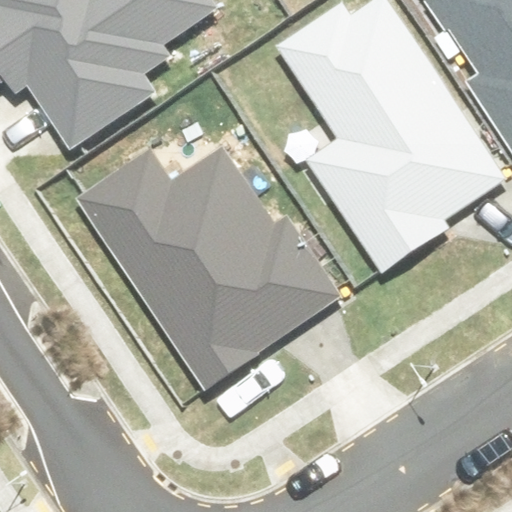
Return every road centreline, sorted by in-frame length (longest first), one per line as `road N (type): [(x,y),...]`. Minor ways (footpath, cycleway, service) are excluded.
road 1 (residential): [(0,340),(120,511)]
road 2 (residential): [(511,403),(344,511)]
